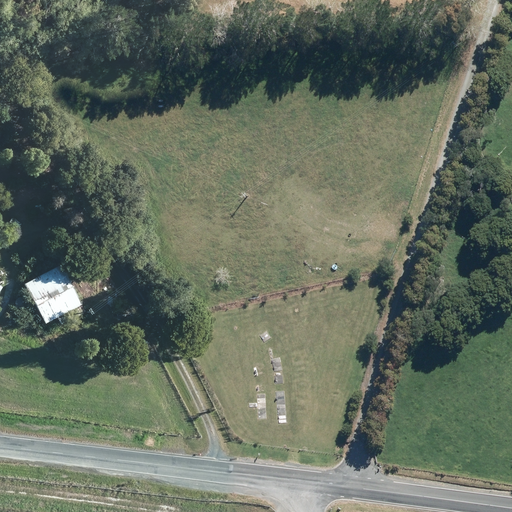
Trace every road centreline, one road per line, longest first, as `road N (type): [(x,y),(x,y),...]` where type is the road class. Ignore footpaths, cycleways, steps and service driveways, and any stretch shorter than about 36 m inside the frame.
road 1 (unclassified): [(494,0),(353,488)]
road 2 (secondary): [(307,483),(0,447)]
road 3 (secondary): [(511,509),(353,488)]
